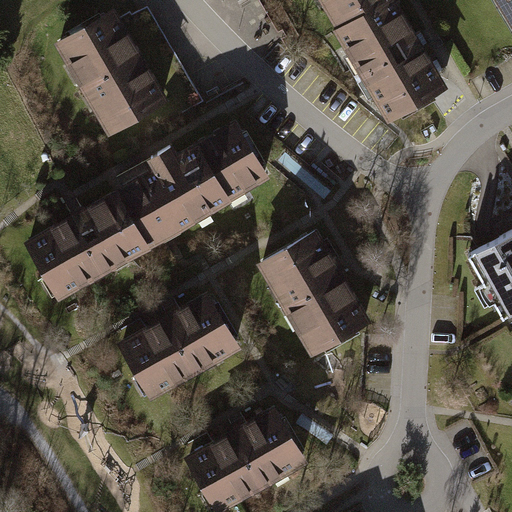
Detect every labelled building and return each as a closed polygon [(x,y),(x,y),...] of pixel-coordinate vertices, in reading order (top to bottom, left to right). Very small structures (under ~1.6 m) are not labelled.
[(313,0),(334,37),(395,3),(393,0),(313,0)] [(511,0),(483,0),(511,48),(511,0)] [(445,91),(395,3),(334,37),(384,125),(445,91)] [(167,108),(113,18),(53,54),(107,144),(167,108)] [(147,177),(128,188),(161,246),(169,241),(265,187),(230,125),(170,159),(165,150),(140,164),(147,177)] [(161,246),(128,188),(22,249),(55,307),(161,246)] [(370,320),(315,231),(254,268),(309,357),(370,320)] [(511,237),(465,263),(498,325),(504,335),(511,330),(511,237)] [(237,349),(205,295),(113,348),(145,403),(237,349)] [(226,511),(306,467),(275,412),(185,462),(213,511),(226,511)]
